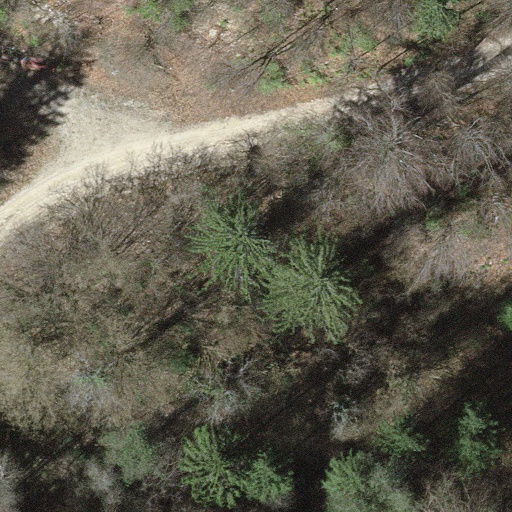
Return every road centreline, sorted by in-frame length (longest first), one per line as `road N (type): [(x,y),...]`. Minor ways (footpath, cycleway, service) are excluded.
road 1 (track): [(0,235),(147,170),(511,44)]
road 2 (track): [(511,508),(0,415)]
